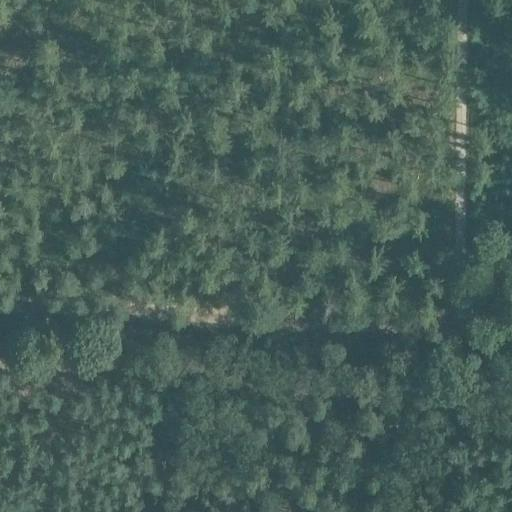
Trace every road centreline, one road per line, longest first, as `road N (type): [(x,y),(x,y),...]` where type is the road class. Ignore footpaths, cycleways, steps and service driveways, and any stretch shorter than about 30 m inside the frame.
road 1 (track): [(453,328),(0,304)]
road 2 (track): [(451,315),(454,0)]
road 3 (track): [(422,511),(453,328)]
